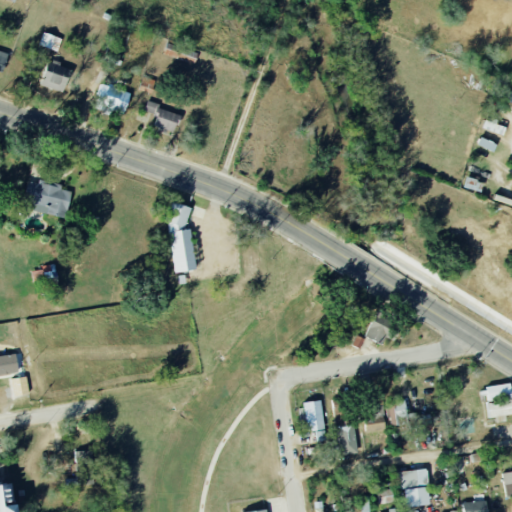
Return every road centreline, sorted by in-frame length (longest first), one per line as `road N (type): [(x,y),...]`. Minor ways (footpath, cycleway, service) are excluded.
road 1 (secondary): [(312,238),(221,190),(0,113)]
road 2 (residential): [(279,379),(473,341)]
road 3 (residential): [(300,511),(279,379)]
road 4 (secondary): [(511,365),(409,298)]
